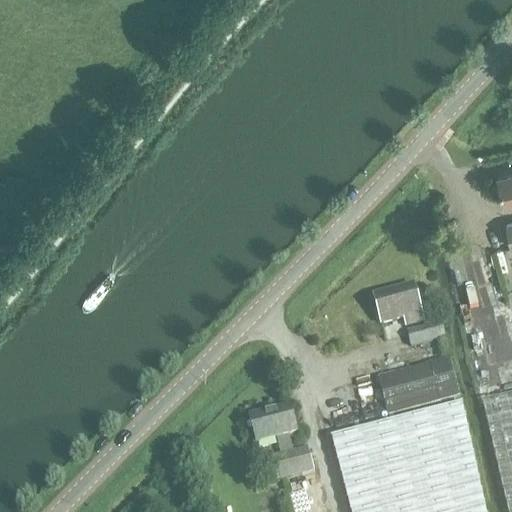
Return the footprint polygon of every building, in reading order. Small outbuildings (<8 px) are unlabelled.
[(511,173),(497,177),(504,206),(511,204),(511,173)] [(424,325),(413,286),(373,297),(382,328),(403,322),(410,348),(444,339),(439,321),(424,325)] [(462,316),(470,354),(511,343),(511,316),(509,305),(462,316)] [(507,511),(511,511),(511,343),(470,354),(507,511)] [(389,418),(460,399),(449,359),(378,378),(389,418)] [(485,511),(462,406),(331,440),(349,511),(485,511)] [(278,484),(314,474),(307,449),(293,453),(289,438),(297,436),(290,407),(249,417),(257,447),(276,442),(280,456),(272,458),(278,484)]
